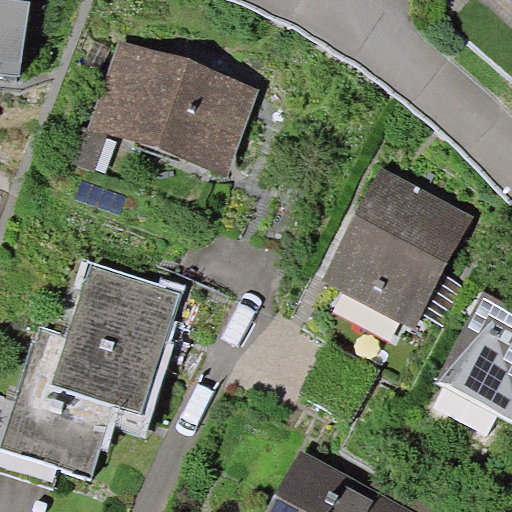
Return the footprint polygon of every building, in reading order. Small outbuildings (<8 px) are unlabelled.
[(0,0),(0,75),(19,77),(31,1),(22,0),(0,0)] [(190,55),(119,40),(88,127),(108,135),(228,175),(260,90),(190,55)] [(95,172),(108,135),(88,127),(78,124),(64,161),(95,172)] [(473,215),(381,167),(322,281),(413,329),(421,314),(442,274),(473,215)] [(302,196),(282,239),(303,248),(322,205),(302,196)] [(181,292),(92,264),(87,280),(84,279),(66,335),(41,327),(36,342),(33,341),(0,448),(91,476),(114,402),(144,411),(181,292)] [(465,286),(442,274),(421,314),(444,326),(465,286)] [(511,307),(483,292),(434,383),(511,423),(511,307)] [(381,370),(328,339),(296,392),(350,423),(381,370)] [(370,489),(302,451),(267,511),(432,511),(435,507),(378,474),(370,489)]
